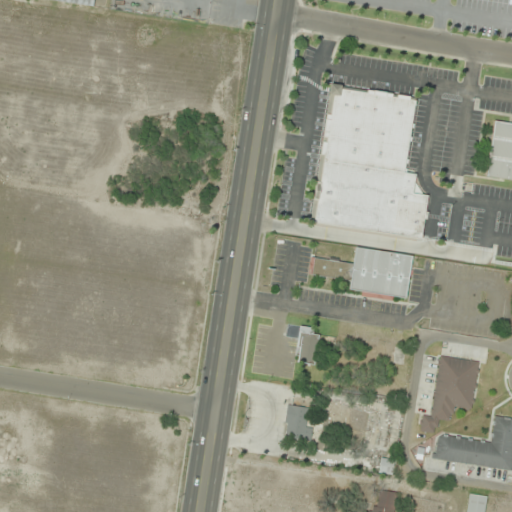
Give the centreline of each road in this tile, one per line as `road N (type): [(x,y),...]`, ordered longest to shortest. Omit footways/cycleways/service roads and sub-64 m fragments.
road 1 (secondary): [(196,511),(277,0)]
road 2 (residential): [(275,17),(511,54)]
road 3 (residential): [(211,413),(0,378)]
